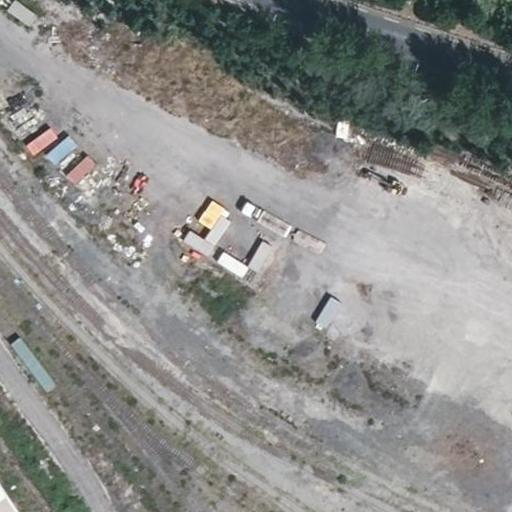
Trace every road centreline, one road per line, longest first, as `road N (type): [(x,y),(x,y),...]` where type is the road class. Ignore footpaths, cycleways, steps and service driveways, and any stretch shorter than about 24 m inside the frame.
road 1 (primary): [(292,0),(511,80)]
road 2 (track): [(0,392),(85,511)]
